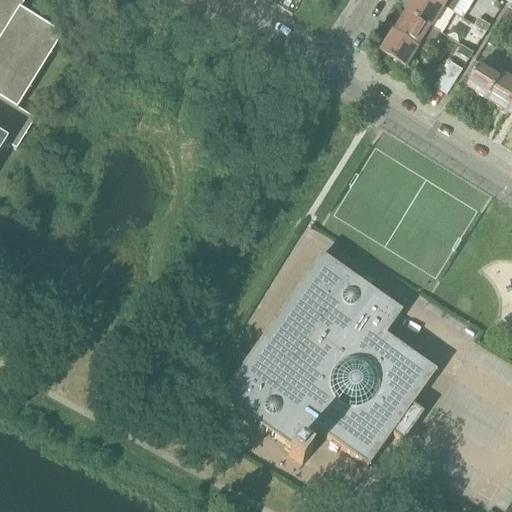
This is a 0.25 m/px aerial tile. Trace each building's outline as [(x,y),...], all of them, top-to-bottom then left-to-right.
[(34,121),(17,111),(63,38),(19,11),(23,4),(16,0),(0,0),(0,155),(6,145),(15,151),(34,121)] [(453,14),(444,9),(445,8),(432,0),(417,0),(409,14),(432,28),(440,34),(442,35),(455,15),(453,14)] [(432,0),(445,8),(444,9),(453,14),(462,0),(432,0)] [(409,14),(396,34),(420,49),(429,54),(440,34),(432,28),(409,14)] [(480,20),(475,27),(487,34),(491,27),(480,20)] [(483,41),(487,34),(475,27),(471,33),(483,41)] [(420,49),(396,34),(384,55),(407,69),(420,49)] [(470,61),(474,55),(462,48),(458,54),(470,61)] [(489,55),(469,89),(470,89),(472,91),(477,93),(490,102),(505,78),(510,69),(489,55)] [(452,65),(438,88),(437,89),(448,96),(463,72),(452,65)] [(511,82),(505,78),(490,102),(504,110),(510,114),(511,111),(511,82)] [(321,258),(220,400),(245,417),(251,409),(281,430),(275,439),(292,451),(288,457),(302,467),(311,454),(305,449),(316,433),(367,469),(391,436),(402,444),(423,415),(412,407),(435,374),(384,338),(401,314),(376,296),(370,305),(340,284),(346,275),(321,258)] [(235,378),(248,360),(238,353),(225,371),(235,378)]
